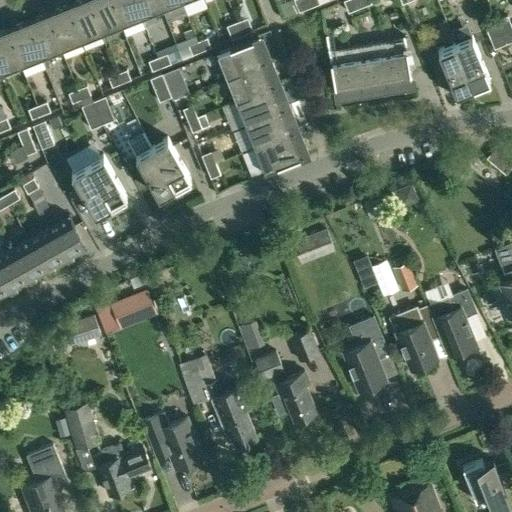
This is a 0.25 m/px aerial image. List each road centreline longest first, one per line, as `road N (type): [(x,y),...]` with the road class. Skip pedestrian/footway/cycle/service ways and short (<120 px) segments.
road 1 (residential): [(0,327),(218,208),(396,139),(511,118)]
road 2 (residential): [(212,511),(511,392)]
